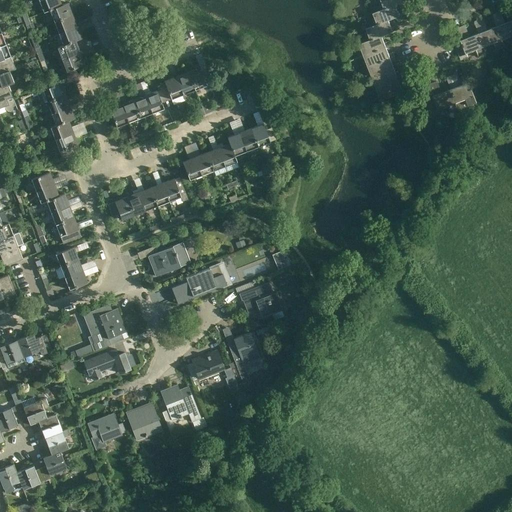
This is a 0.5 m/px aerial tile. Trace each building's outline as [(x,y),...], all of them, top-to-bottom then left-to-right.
[(60,0),(38,0),(43,12),(68,3),(68,2),(62,4),(60,0)] [(381,0),(385,8),(385,9),(396,5),(408,0),(381,0)] [(50,10),(54,22),(73,15),(68,3),(43,12),(50,10)] [(399,11),(396,5),(385,9),(385,8),(374,13),(378,24),(389,20),(404,14),(403,9),(399,11)] [(492,16),(496,26),(502,40),(511,37),(511,39),(511,20),(504,23),(500,13),(492,16)] [(59,34),(77,26),(73,15),(54,22),(59,34)] [(392,27),(389,20),(378,24),(367,28),(371,40),(382,36),(398,30),(396,25),(392,27)] [(505,47),(502,40),(496,26),(486,30),(482,20),(475,22),(479,33),(485,47),(494,44),(496,50),(505,47)] [(82,38),(77,26),(59,34),(63,45),(82,38)] [(487,54),(485,47),(479,33),(469,37),(465,26),(457,29),(461,40),(454,43),(460,61),(468,58),(466,54),(476,51),(478,57),(487,54)] [(382,36),(371,40),(360,44),(364,56),(387,47),(391,45),(389,40),(385,42),(382,36)] [(57,47),(62,60),(80,52),(76,41),(82,38),(63,45),(57,47)] [(0,60),(11,56),(6,44),(0,46),(0,60)] [(389,53),(387,47),(364,56),(369,67),(391,58),(395,57),(393,52),(389,53)] [(85,64),(80,52),(62,60),(66,72),(85,64)] [(0,60),(0,74),(15,68),(11,56),(0,60)] [(369,67),(373,78),(395,69),(399,68),(397,63),(393,65),(391,58),(369,67)] [(188,71),(195,90),(207,85),(200,67),(188,71)] [(4,93),(10,90),(8,85),(14,82),(10,71),(16,68),(15,68),(0,74),(0,88),(2,87),(4,93)] [(377,89),(400,81),(404,79),(402,74),(398,76),(395,69),(373,78),(377,89)] [(183,94),(195,90),(188,71),(176,76),(183,94)] [(447,78),(451,89),(457,103),(459,110),(463,108),(464,106),(464,105),(464,104),(467,102),(468,106),(477,103),(469,82),(459,86),(455,75),(447,78)] [(183,94),(176,76),(164,81),(167,87),(162,89),(167,101),(171,99),(174,105),(186,100),(183,94)] [(381,101),(408,90),(406,86),(402,87),(400,81),(377,89),(381,101)] [(41,104),(42,103),(65,95),(61,82),(36,92),(41,104)] [(457,103),(451,89),(441,93),(437,82),(429,85),(439,110),(448,106),(451,113),(459,110),(457,103)] [(0,107),(4,106),(6,110),(8,112),(11,112),(13,110),(13,109),(13,107),(16,106),(10,90),(4,93),(2,87),(0,88),(0,107)] [(166,113),(164,109),(162,103),(167,101),(162,89),(145,95),(152,114),(154,118),(166,113)] [(49,107),(51,114),(70,106),(65,95),(42,103),(44,109),(49,107)] [(145,95),(134,99),(141,118),(152,114),(145,95)] [(17,99),(19,105),(21,112),(26,110),(23,103),(21,98),(17,99)] [(141,118),(134,99),(122,104),(129,123),(141,118)] [(117,127),(129,123),(122,104),(110,109),(117,127)] [(50,127),(50,128),(75,118),(70,106),(51,114),(56,125),(50,127)] [(50,128),(55,139),(73,132),(69,121),(75,119),(75,118),(50,128)] [(263,124),(251,128),(259,147),(270,142),(263,124)] [(251,128),(240,133),(247,151),(259,147),(251,128)] [(63,157),(66,156),(78,152),(75,145),(78,144),(73,132),(55,139),(59,152),(61,151),(63,157)] [(247,151),(240,133),(228,137),(237,162),(238,161),(235,156),(247,151)] [(239,167),(237,162),(228,137),(227,137),(230,143),(218,148),(227,171),(239,167)] [(227,171),(218,148),(207,152),(213,171),(215,176),(227,171)] [(202,175),(213,171),(207,152),(195,157),(202,175)] [(48,161),(46,155),(40,157),(42,164),(48,161)] [(202,175),(195,157),(183,161),(190,180),(202,175)] [(268,173),(267,169),(265,164),(260,166),(261,171),(257,172),(259,176),(268,173)] [(31,179),(36,191),(54,184),(49,172),(31,179)] [(174,178),(162,183),(169,201),(180,197),(182,202),(188,200),(184,189),(180,178),(175,180),(174,178)] [(169,201),(162,183),(151,188),(158,206),(169,201)] [(58,196),(54,184),(36,191),(40,203),(64,194),(64,193),(58,196)] [(146,211),(158,206),(151,188),(139,192),(146,211)] [(146,211),(139,192),(127,197),(134,215),(146,211)] [(51,213),(69,206),(64,194),(40,203),(40,204),(46,201),(51,213)] [(134,215),(127,197),(121,199),(120,196),(113,199),(114,202),(107,204),(112,217),(120,215),(122,220),(134,215)] [(51,213),(56,225),(74,218),(69,206),(51,213)] [(0,212),(0,226),(9,223),(4,211),(0,212)] [(81,237),(74,218),(56,225),(63,244),(81,237)] [(9,223),(0,226),(0,239),(13,235),(9,223)] [(0,253),(18,246),(24,244),(19,232),(13,235),(0,239),(0,253)] [(235,243),(237,249),(246,246),(244,240),(235,243)] [(164,243),(147,250),(156,246),(158,251),(149,255),(154,268),(153,269),(156,276),(190,262),(182,242),(166,248),(164,243)] [(33,245),(36,253),(41,252),(38,243),(33,245)] [(0,253),(0,255),(4,266),(23,259),(18,246),(0,253)] [(55,254),(60,266),(78,259),(74,247),(55,254)] [(65,278),(83,271),(78,259),(60,266),(65,278)] [(284,264),(282,261),(276,265),(279,271),(289,265),(288,262),(284,264)] [(209,292),(232,283),(224,262),(183,278),(185,281),(172,287),(178,304),(201,295),(198,289),(206,286),(209,292)] [(88,283),(83,271),(65,278),(69,290),(88,283)] [(40,274),(42,280),(44,286),(49,284),(44,272),(40,274)] [(274,276),(277,284),(285,281),(282,273),(274,276)] [(0,277),(0,290),(3,298),(15,293),(8,274),(0,277)] [(262,317),(282,309),(271,281),(239,293),(241,301),(243,300),(248,313),(259,309),(262,317)] [(107,305),(83,314),(83,315),(85,314),(93,335),(91,336),(96,351),(124,340),(122,334),(127,332),(118,308),(109,311),(107,305)] [(8,312),(10,316),(19,313),(17,308),(8,312)] [(0,315),(1,320),(10,316),(8,312),(0,314),(0,315)] [(249,380),(243,364),(260,358),(250,332),(233,338),(229,327),(221,330),(243,386),(249,380)] [(34,333),(17,340),(24,357),(35,353),(36,356),(47,352),(41,336),(36,338),(34,333)] [(25,361),(24,357),(17,340),(0,346),(3,355),(0,356),(0,362),(1,366),(3,369),(25,361)] [(116,349),(84,361),(87,370),(90,369),(94,381),(102,377),(100,372),(108,369),(109,370),(117,366),(120,374),(131,370),(124,352),(118,355),(116,349)] [(218,350),(190,360),(198,381),(224,370),(225,370),(225,369),(218,350)] [(72,362),(61,366),(63,372),(75,368),(72,362)] [(224,370),(227,377),(233,375),(230,367),(225,369),(225,370),(224,370)] [(177,384),(160,391),(171,418),(165,420),(170,432),(176,430),(173,421),(190,414),(193,422),(201,419),(188,386),(179,390),(177,384)] [(39,421),(47,417),(44,409),(48,408),(45,399),(24,407),(22,403),(17,405),(21,418),(27,415),(30,424),(39,421)] [(0,428),(1,431),(18,424),(16,420),(21,418),(17,405),(21,404),(20,400),(12,403),(14,406),(0,411),(0,428)] [(152,402),(125,412),(136,440),(163,430),(152,402)] [(36,434),(38,440),(62,431),(56,414),(47,417),(39,421),(43,432),(36,434)] [(106,417),(88,424),(97,448),(106,445),(104,441),(121,434),(120,433),(125,431),(122,422),(117,424),(110,427),(106,417)] [(67,429),(62,431),(38,440),(41,446),(47,443),(51,453),(52,454),(61,451),(69,448),(65,437),(70,435),(67,429)] [(43,457),(46,466),(41,468),(46,480),(51,478),(50,475),(67,468),(61,451),(52,454),(51,453),(47,454),(47,456),(43,457)] [(14,463),(0,468),(0,479),(5,493),(22,486),(20,481),(17,472),(14,463)] [(34,465),(17,472),(20,481),(23,489),(46,480),(41,468),(36,470),(34,465)] [(99,481),(96,473),(86,476),(89,484),(99,481)] [(16,507),(18,511),(19,511),(31,508),(28,502),(16,507)]
